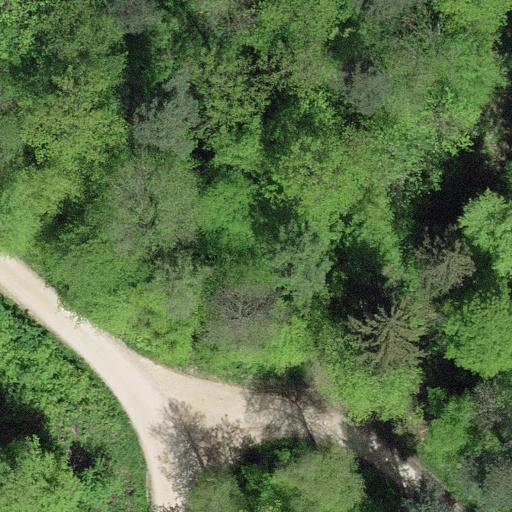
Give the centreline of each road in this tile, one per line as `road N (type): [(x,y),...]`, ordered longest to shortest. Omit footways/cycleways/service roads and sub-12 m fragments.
road 1 (track): [(273,415),(463,216),(511,143)]
road 2 (track): [(174,511),(178,437),(273,415),(335,440),(429,511)]
road 3 (track): [(0,267),(103,345),(178,437)]
